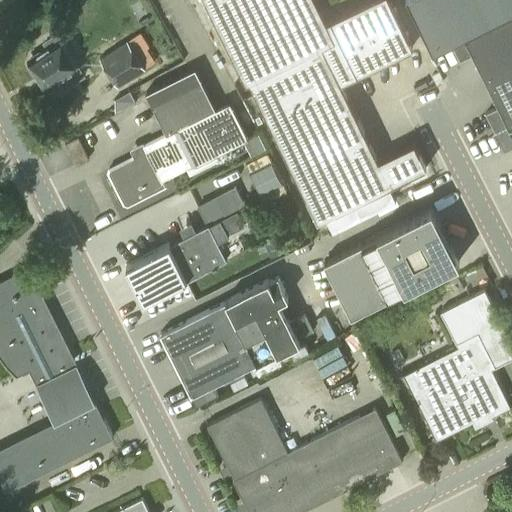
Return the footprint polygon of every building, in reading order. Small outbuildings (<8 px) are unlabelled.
[(327,20),(316,0),(205,0),(246,82),(250,80),(319,219),(429,165),(415,140),(379,157),(341,81),(354,74),(327,20)] [(389,0),(368,0),(327,20),(354,74),(412,46),(389,0)] [(511,0),(406,0),(432,51),(450,42),(511,11),(511,0)] [(511,66),(511,11),(450,42),(459,61),(474,54),(486,80),(511,66)] [(29,62),(30,64),(29,68),(32,73),(37,74),(44,85),(57,76),(64,87),(83,75),(57,35),(45,42),(49,49),(29,62)] [(118,86),(145,68),(127,40),(99,57),(118,86)] [(143,86),(153,105),(166,131),(143,143),(146,148),(109,167),(108,171),(123,202),(127,203),(165,184),(162,178),(187,166),(191,174),(217,161),(218,157),(217,153),(248,137),(230,101),(216,108),(192,62),(143,86)] [(511,66),(486,80),(499,106),(485,113),(494,131),(511,122),(511,66)] [(243,112),(249,131),(257,129),(252,110),(243,112)] [(511,122),(494,131),(503,150),(511,145),(511,122)] [(76,164),(88,158),(77,134),(64,141),(76,164)] [(196,204),(206,223),(130,263),(137,275),(133,279),(137,287),(142,285),(149,298),(227,258),(218,241),(229,235),(220,218),(245,206),(235,185),(196,204)] [(328,265),(354,321),(464,269),(437,213),(328,265)] [(281,247),(275,234),(265,240),(271,252),(281,247)] [(0,361),(2,364),(5,367),(9,370),(11,372),(15,375),(28,368),(54,419),(0,445),(0,476),(6,488),(113,435),(95,398),(94,398),(77,363),(28,265),(0,279),(0,361)] [(272,281),(229,301),(162,333),(192,397),(302,345),(300,341),(316,334),(307,317),(292,324),(282,303),(291,299),(282,279),(272,283),(272,281)] [(439,312),(457,347),(403,374),(435,438),(490,411),(492,415),(510,405),(492,369),(511,358),(511,345),(484,290),(439,312)] [(404,344),(436,328),(428,313),(396,329),(404,344)] [(320,352),(328,369),(353,357),(344,340),(320,352)] [(249,511),(300,511),(402,461),(375,407),(288,451),(261,398),(206,426),(249,511)] [(153,511),(152,509),(150,510),(142,496),(110,511),(153,511)]
